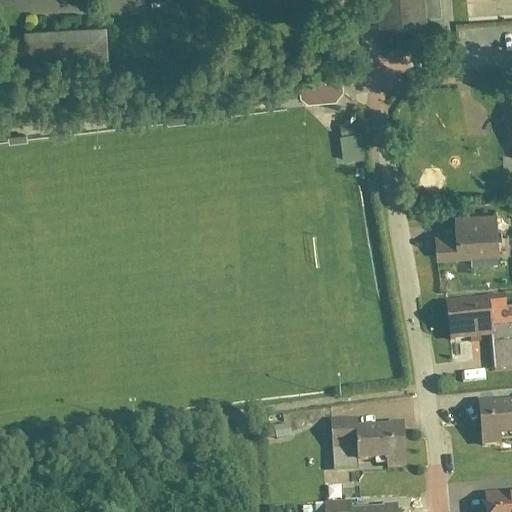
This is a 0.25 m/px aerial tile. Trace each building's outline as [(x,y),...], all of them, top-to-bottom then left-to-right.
[(439,0),(378,0),(380,22),(441,16),(439,0)] [(21,31),(22,57),(107,53),(106,27),(21,31)] [(346,77),(305,79),(305,102),(347,101),(346,77)] [(344,124),(349,161),(369,159),(364,122),(344,124)] [(450,257),(496,253),(493,216),(447,219),(449,235),(450,257)] [(432,258),(450,257),(449,235),(431,237),(432,258)] [(441,341),(487,337),(484,297),(438,301),(441,341)] [(511,341),(489,343),(491,369),(511,367),(511,341)] [(511,401),(469,404),(471,447),(492,446),(492,438),(511,437),(511,401)] [(328,449),(348,447),(347,426),(346,415),(326,416),(328,449)] [(348,447),(349,462),(406,459),(404,423),(347,426),(348,447)] [(479,511),(511,511),(511,490),(478,493),(479,511)] [(319,511),(342,511),(342,508),(342,499),(318,501),(319,511)]
